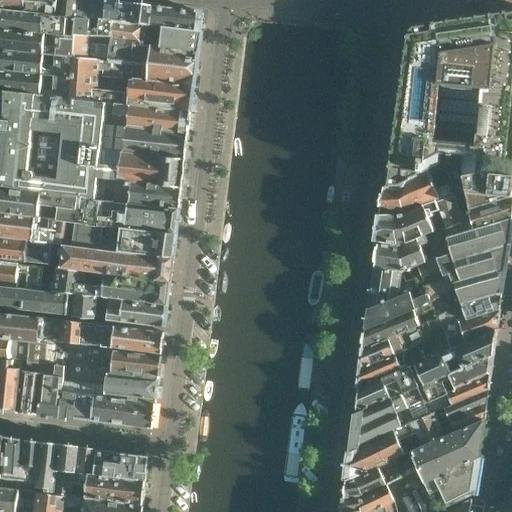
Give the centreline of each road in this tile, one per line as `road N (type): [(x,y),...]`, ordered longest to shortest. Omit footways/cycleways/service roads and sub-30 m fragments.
road 1 (residential): [(224,1),(162,511)]
road 2 (residential): [(324,511),(392,8)]
road 3 (residential): [(392,8),(224,1)]
